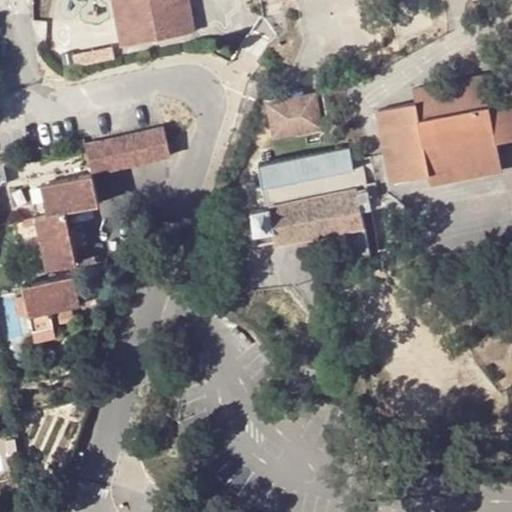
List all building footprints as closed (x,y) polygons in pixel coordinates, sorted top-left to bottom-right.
[(112,44),(73,51),(75,65),(115,58),(112,44)] [(483,73),(413,87),(418,118),(489,105),(483,73)] [(270,135),(321,131),(318,92),(267,95),(270,135)] [(164,124),(85,143),(92,173),(171,156),(164,124)] [(263,184),(247,187),(251,207),(253,232),(255,243),(349,227),(353,256),(371,253),(360,199),(358,189),(349,144),(258,161),(263,184)] [(92,173),(40,185),(46,215),(65,211),(99,203),(92,173)] [(368,187),(358,189),(360,199),(370,198),(368,187)] [(77,262),(65,211),(46,215),(35,217),(37,225),(46,269),(77,262)] [(22,220),(24,228),(37,225),(35,217),(22,220)] [(91,274),(76,278),(74,272),(49,278),(24,284),(25,294),(29,312),(34,340),(56,334),(51,310),(81,303),(79,294),(95,290),(91,274)] [(29,312),(25,294),(17,296),(21,314),(29,312)] [(147,440),(134,437),(127,461),(140,465),(147,440)]
